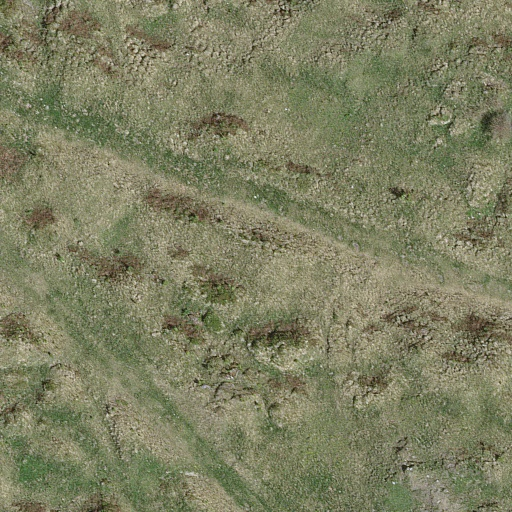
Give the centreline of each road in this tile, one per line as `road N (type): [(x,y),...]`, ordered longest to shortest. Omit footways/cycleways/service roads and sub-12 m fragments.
road 1 (track): [(511,285),(418,235),(0,132)]
road 2 (track): [(0,281),(225,511)]
